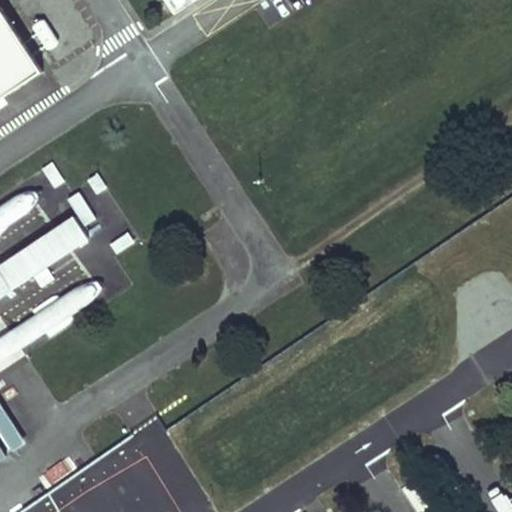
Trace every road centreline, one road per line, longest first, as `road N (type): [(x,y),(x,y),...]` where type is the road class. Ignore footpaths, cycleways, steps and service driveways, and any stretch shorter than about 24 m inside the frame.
road 1 (track): [(284,277),(511,120)]
road 2 (unknown): [(430,404),(501,511)]
